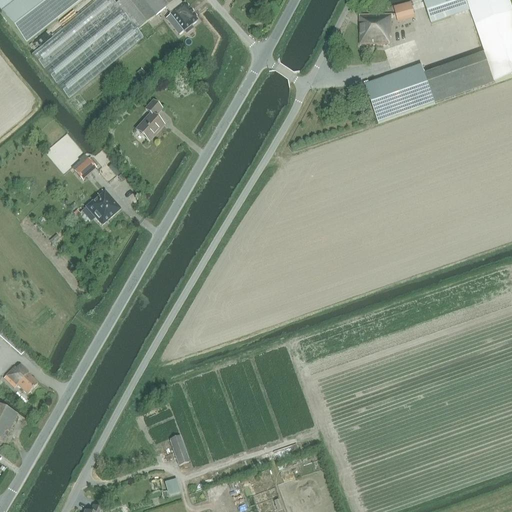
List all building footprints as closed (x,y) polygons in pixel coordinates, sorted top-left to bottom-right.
[(0,0),(0,11),(5,8),(15,0),(0,0)] [(83,0),(19,0),(1,14),(26,46),(83,0)] [(110,0),(102,0),(32,55),(67,99),(143,39),(137,31),(160,13),(176,0),(121,0),(115,5),(110,0)] [(170,16),(183,33),(185,32),(186,34),(193,30),(191,27),(198,22),(193,15),(192,14),(192,15),(190,12),(190,11),(184,4),(183,6),(178,0),(176,0),(166,9),(171,15),(170,16)] [(363,82),(364,85),(378,125),(511,77),(511,11),(508,0),(465,0),(485,54),(425,76),(422,66),(369,84),(367,81),(363,82)] [(428,0),(423,2),(431,25),(469,13),(464,0),(428,0)] [(410,3),(394,7),(396,14),(398,21),(414,16),(411,4),(410,3)] [(360,15),(360,45),(383,46),(389,46),(389,40),(391,40),(391,15),(360,15)] [(141,70),(137,74),(145,83),(150,79),(141,70)] [(149,143),(164,126),(155,118),(162,110),(153,102),(145,110),(150,115),(136,131),(149,143)] [(74,173),(82,182),(96,170),(88,161),(74,173)] [(102,227),(121,211),(105,193),(99,198),(99,197),(86,208),(102,227)] [(49,257),(44,252),(31,264),(27,261),(21,266),(30,276),(35,271),(46,283),(61,269),(49,256),(49,257)] [(4,331),(0,335),(0,337),(7,343),(11,338),(4,331)] [(27,397),(38,385),(28,375),(29,374),(21,366),(17,370),(15,368),(4,380),(15,390),(17,387),(27,397)] [(0,442),(15,416),(0,406),(0,442)] [(178,467),(179,467),(189,463),(180,437),(169,441),(178,467)] [(171,451),(159,454),(162,464),(174,460),(171,451)] [(180,494),(178,484),(177,480),(164,484),(168,497),(180,494)] [(273,499),(268,500),(271,511),(276,510),(273,499)]
